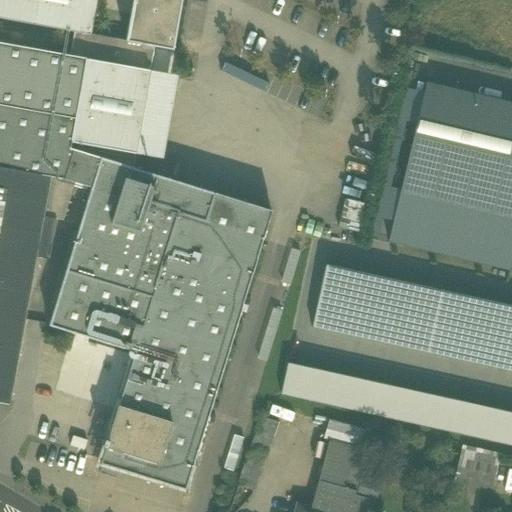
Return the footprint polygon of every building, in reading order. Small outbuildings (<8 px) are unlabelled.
[(0,0),(0,18),(74,32),(90,35),(96,0),(0,0)] [(132,0),(125,41),(125,42),(154,47),(173,51),(182,0),(132,0)] [(511,2),(500,0),(494,30),(511,33),(511,2)] [(479,15),(484,19),(491,18),(494,12),(491,6),(484,4),(479,8),(479,15)] [(74,32),(70,56),(86,59),(70,149),(101,158),(132,168),(135,154),(150,71),(154,47),(125,42),(125,41),(90,35),(74,32)] [(74,182),(91,188),(92,186),(101,158),(70,149),(86,59),(70,56),(25,48),(0,43),(0,403),(9,405),(36,257),(48,259),(55,219),(43,217),(47,193),(49,177),(64,180),(74,182)] [(177,76),(150,71),(135,154),(162,159),(177,76)] [(423,93),(423,95),(511,115),(511,103),(426,83),(423,93)] [(423,95),(423,93),(406,89),(370,236),(378,238),(383,218),(393,220),(400,192),(400,190),(390,187),(406,121),(416,124),(423,95)] [(494,215),(511,219),(511,115),(423,95),(416,124),(400,190),(400,192),(494,215)] [(91,188),(66,270),(123,288),(149,204),(178,213),(206,221),(214,194),(132,168),(101,158),(92,186),(91,188)] [(43,217),(55,219),(62,220),(74,182),(64,180),(49,177),(47,193),(43,217)] [(393,220),(388,242),(510,271),(511,269),(507,268),(511,249),(490,232),(494,215),(400,192),(393,220)] [(214,194),(206,221),(263,239),(272,211),(214,194)] [(123,288),(152,297),(178,213),(149,204),(123,288)] [(135,352),(130,370),(127,379),(113,424),(110,433),(109,435),(107,441),(105,440),(103,447),(105,448),(100,463),(185,490),(263,239),(206,221),(178,213),(152,297),(135,352)] [(511,269),(511,262),(511,219),(494,215),(490,232),(511,249),(507,268),(511,269)] [(290,249),(280,283),(290,286),(300,252),(290,249)] [(318,296),(511,339),(511,306),(325,265),(318,296)] [(152,297),(123,288),(66,270),(49,325),(135,352),(152,297)] [(511,339),(318,296),(311,327),(511,371),(511,339)] [(282,312),(272,308),(257,359),(267,362),(282,312)] [(119,377),(127,379),(130,370),(99,360),(76,353),(64,391),(110,406),(119,377)] [(511,412),(287,363),(280,394),(511,445),(511,412)] [(238,486),(254,491),(278,423),(263,418),(262,418),(238,486)] [(234,436),(223,469),(232,472),(243,439),(234,436)] [(350,511),(355,496),(356,491),(345,488),(355,449),(329,441),(311,508),(310,510),(315,511),(350,511)] [(455,480),(492,488),(500,455),(462,447),(455,480)] [(367,452),(355,449),(345,488),(356,491),(367,452)] [(350,511),(365,511),(369,500),(355,496),(350,511)]
